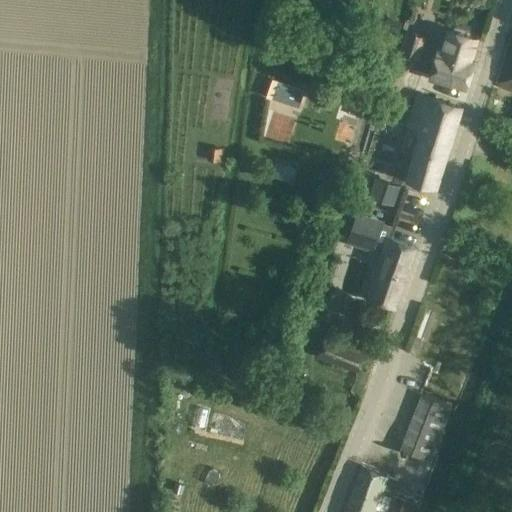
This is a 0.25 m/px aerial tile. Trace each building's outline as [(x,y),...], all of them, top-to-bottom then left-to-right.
[(435,52),(428,77),(429,77),(447,83),(466,89),(474,63),(472,63),(479,38),(447,29),(440,53),(435,52)] [(403,32),(397,53),(420,59),(426,38),(403,32)] [(497,86),(511,89),(511,37),(497,86)] [(406,182),(416,185),(435,191),(461,107),(419,94),(409,127),(422,131),(406,182)] [(222,148),(208,147),(206,161),(221,163),(222,148)] [(276,162),(272,176),(292,182),(296,167),(276,162)] [(376,177),(369,196),(394,206),(401,187),(376,177)] [(357,211),(346,242),(379,253),(364,297),(375,300),(394,307),(410,262),(415,248),(396,241),(388,239),(392,226),(384,223),(384,221),(357,211)] [(366,353),(348,345),(339,342),(342,335),(328,330),(317,356),(358,373),(366,353)] [(401,447),(418,454),(429,458),(448,404),(440,402),(422,394),(401,447)] [(383,511),(396,479),(381,473),(362,466),(344,511),(383,511)] [(405,498),(399,511),(418,511),(421,505),(405,498)]
